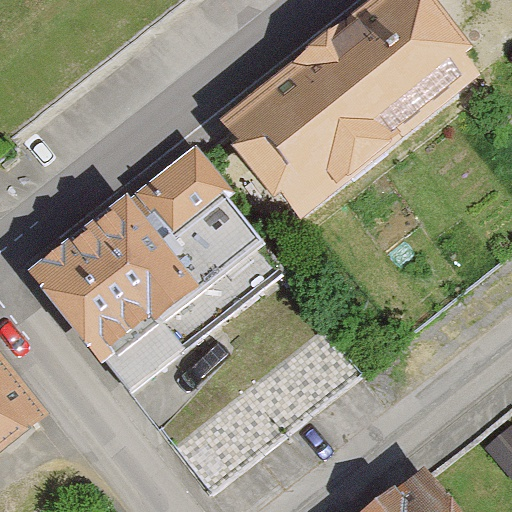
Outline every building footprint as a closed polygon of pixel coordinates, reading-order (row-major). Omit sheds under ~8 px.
[(0,129),(19,153),(206,0),(118,0),(0,97),(0,129)] [(481,92),(410,0),(409,0),(218,147),(289,239),(481,92)] [(199,168),(30,292),(97,383),(266,259),(199,168)] [(0,362),(0,440),(38,410),(0,362)] [(440,511),(418,481),(376,511),(440,511)]
